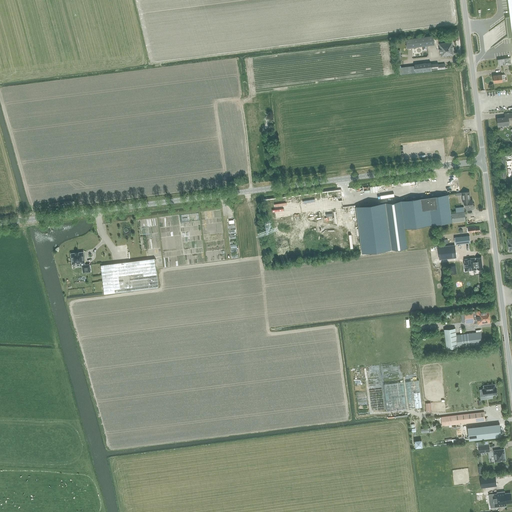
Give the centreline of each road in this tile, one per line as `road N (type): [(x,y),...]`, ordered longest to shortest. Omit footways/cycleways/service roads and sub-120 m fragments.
road 1 (unclassified): [(0,223),(484,161)]
road 2 (unclassified): [(511,383),(484,161)]
road 3 (unclassified): [(484,161),(462,0)]
